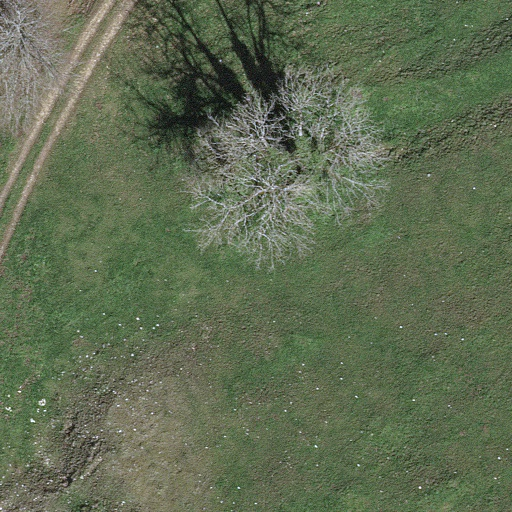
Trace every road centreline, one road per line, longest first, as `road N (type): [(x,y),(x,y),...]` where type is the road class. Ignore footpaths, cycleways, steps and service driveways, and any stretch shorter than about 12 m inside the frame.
road 1 (trunk): [(85,0),(407,511)]
road 2 (track): [(0,213),(131,0)]
